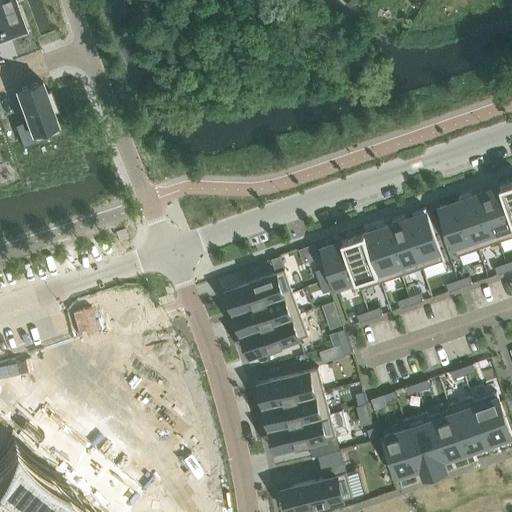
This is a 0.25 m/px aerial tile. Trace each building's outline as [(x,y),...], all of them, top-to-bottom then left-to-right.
[(0,0),(0,9),(17,3),(15,0),(0,0)] [(17,3),(0,9),(0,37),(26,28),(17,3)] [(27,120),(15,124),(24,146),(61,133),(54,112),(58,110),(51,90),(46,92),(42,80),(16,90),(27,120)] [(511,181),(503,184),(511,210),(511,181)] [(511,210),(503,184),(482,191),(499,240),(511,236),(511,210)] [(472,191),(461,195),(479,247),(499,240),(482,191),(474,194),(472,191)] [(461,199),(440,206),(457,255),(479,247),(461,195),(460,196),(461,199)] [(406,214),(405,215),(423,267),(444,259),(426,207),(414,211),(415,215),(407,218),(406,214)] [(394,222),(385,225),(402,274),(423,267),(405,215),(393,218),(394,222)] [(385,225),(365,232),(382,281),(402,274),(385,225)] [(365,232),(345,239),(362,288),(382,281),(365,232)] [(345,239),(323,247),(339,291),(359,284),(361,288),(362,288),(345,239)] [(281,254),(272,258),(277,271),(286,268),(281,254)] [(507,262),(496,266),(498,274),(509,270),(507,262)] [(324,267),(316,270),(320,281),(328,279),(324,267)] [(286,268),(237,286),(245,308),(294,291),(286,268)] [(470,275),(459,279),(461,287),(473,283),(470,275)] [(328,279),(320,281),(324,292),(332,290),(328,279)] [(459,279),(447,283),(450,291),(461,287),(459,279)] [(294,291),(245,308),(253,330),(302,312),(294,291)] [(422,292),(410,296),(413,303),(424,299),(422,292)] [(410,296),(399,300),(401,307),(413,303),(410,296)] [(381,306),(369,310),(372,318),(383,314),(381,306)] [(369,310),(358,314),(361,321),(372,318),(369,310)] [(302,312),(253,330),(261,352),(310,334),(302,312)] [(345,328),(338,331),(342,342),(349,340),(345,328)] [(349,340),(342,342),(346,353),(353,351),(349,340)] [(474,363),(463,367),(465,374),(477,370),(474,363)] [(319,366),(269,380),(275,403),(325,390),(319,366)] [(463,367),(451,371),(454,378),(465,374),(463,367)] [(429,378),(417,382),(420,390),(431,386),(429,378)] [(417,382),(406,386),(409,394),(420,390),(417,382)] [(325,390),(275,403),(281,425),(331,412),(325,390)] [(396,390),(384,394),(387,402),(399,398),(396,390)] [(364,391),(356,393),(359,405),(367,403),(364,391)] [(473,394),(472,394),(489,444),(511,435),(511,432),(498,391),(475,399),(473,394)] [(472,394),(450,402),(467,451),(489,444),(472,394)] [(428,410),(427,410),(444,459),(467,451),(450,402),(449,403),(450,407),(430,414),(428,410)] [(427,410),(405,418),(422,467),(444,459),(427,410)] [(331,412),(281,425),(287,448),(337,435),(331,412)] [(407,427),(385,435),(399,475),(422,467),(405,418),(404,418),(407,427)] [(376,426),(368,429),(372,441),(380,438),(376,426)] [(0,511),(92,511),(89,509),(81,498),(71,495),(58,485),(59,485),(52,474),(36,467),(15,444),(0,470),(0,511)] [(325,476),(293,484),(300,510),(354,496),(344,458),(342,448),(319,454),(322,464),(325,476)]
